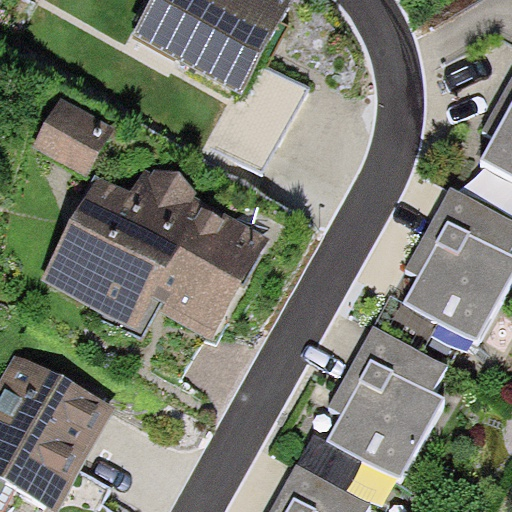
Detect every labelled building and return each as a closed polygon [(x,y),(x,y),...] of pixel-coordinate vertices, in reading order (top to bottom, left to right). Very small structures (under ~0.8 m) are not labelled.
[(206,155),(264,186),(311,98),(267,75),(301,12),(278,0),(165,0),(138,52),(234,103),(206,155)] [(511,88),(488,135),(506,145),(490,173),(511,185),(511,88)] [(116,128),(63,101),(36,153),(90,180),(116,128)] [(145,366),(180,385),(200,348),(213,355),(281,229),(249,213),(254,203),(131,136),(48,288),(156,346),(145,366)] [(511,230),(452,199),(411,275),(425,282),(408,313),(480,351),(511,291),(511,230)] [(375,338),(331,415),(344,422),(328,449),(400,490),(446,412),(434,405),(448,381),(375,338)] [(22,373),(0,412),(0,506),(7,493),(40,511),(60,511),(111,423),(22,373)] [(359,511),(297,478),(278,511),(359,511)]
